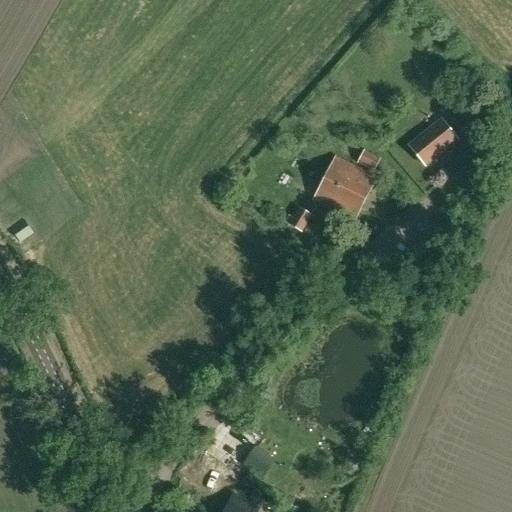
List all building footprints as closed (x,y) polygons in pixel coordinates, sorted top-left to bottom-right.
[(443,121),(410,147),(426,167),(459,140),(443,121)] [(364,152),(357,163),(374,173),(381,162),(364,152)] [(313,202),(354,223),(376,180),(335,159),(313,202)] [(285,222),(302,233),(312,217),(299,209),(292,219),(288,216),(285,222)] [(449,255),(427,237),(404,265),(426,283),(449,255)] [(249,417),(255,408),(246,402),(240,411),(249,417)] [(276,461),(256,447),(242,466),(262,480),(276,461)] [(256,511),(258,510),(233,497),(225,511),(256,511)]
